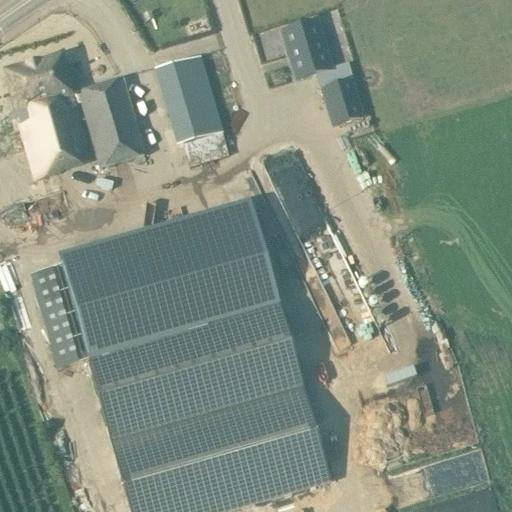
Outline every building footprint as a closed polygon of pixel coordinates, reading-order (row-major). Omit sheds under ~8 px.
[(317,24),(280,35),(295,83),(317,77),(332,129),(362,120),(347,67),(331,71),(317,24)] [(222,135),(199,59),(155,73),(177,149),(222,135)] [(6,76),(17,114),(15,115),(31,172),(37,170),(40,182),(83,170),(80,159),(87,157),(60,61),(6,76)] [(122,82),(78,95),(100,171),(144,158),(122,82)] [(357,156),(349,159),(360,181),(368,177),(357,156)] [(354,280),(310,173),(274,173),(270,175),(270,174),(258,179),(258,192),(251,195),(262,220),(276,220),(301,281),(354,280)] [(57,258),(89,367),(97,397),(214,364),(176,224),(57,258)] [(109,440),(127,503),(129,511),(242,511),(331,487),(302,385),(109,440)] [(430,511),(422,468),(389,475),(396,511),(484,511),(490,505),(491,511),(497,511),(486,449),(472,452),(475,464),(471,470),(483,479),(470,481),(465,488),(475,495),(486,493),(495,500),(468,505),(467,506),(452,509),(449,511),(430,511)]
